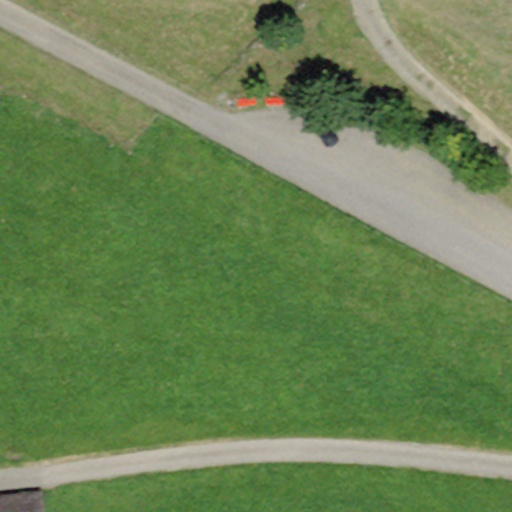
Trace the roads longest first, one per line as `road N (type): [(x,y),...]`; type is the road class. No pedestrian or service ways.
road 1 (residential): [(511,465),(294,451),(0,482)]
road 2 (residential): [(511,282),(207,118)]
road 3 (track): [(511,162),(368,22),(366,0)]
